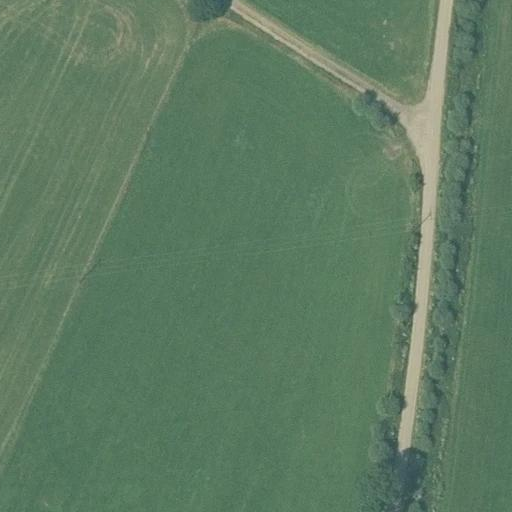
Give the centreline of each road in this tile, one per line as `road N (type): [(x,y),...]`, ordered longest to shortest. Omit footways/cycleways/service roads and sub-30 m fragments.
road 1 (unclassified): [(397,511),(431,235),(432,138),(448,0)]
road 2 (track): [(432,138),(215,0)]
